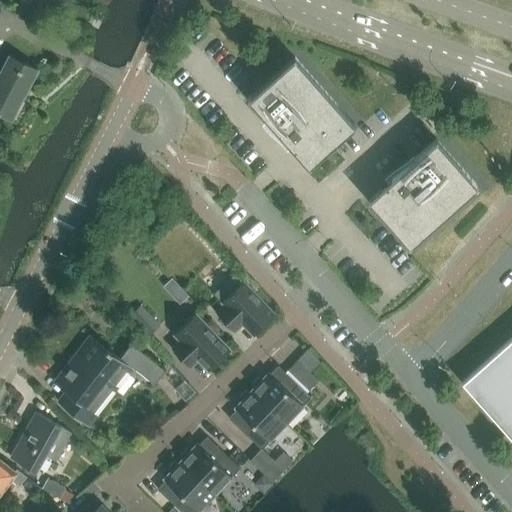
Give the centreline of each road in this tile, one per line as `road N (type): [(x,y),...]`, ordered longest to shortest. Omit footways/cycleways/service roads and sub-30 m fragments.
road 1 (residential): [(325,291),(121,486),(146,511)]
road 2 (residential): [(0,351),(103,143)]
road 3 (secondary): [(303,0),(511,77)]
road 4 (unclassified): [(511,264),(409,384)]
road 5 (unclassified): [(511,501),(409,384)]
road 6 (residential): [(103,143),(130,85),(167,112),(162,141)]
road 7 (unclassified): [(325,291),(241,189)]
road 8 (unclassified): [(409,384),(325,291)]
